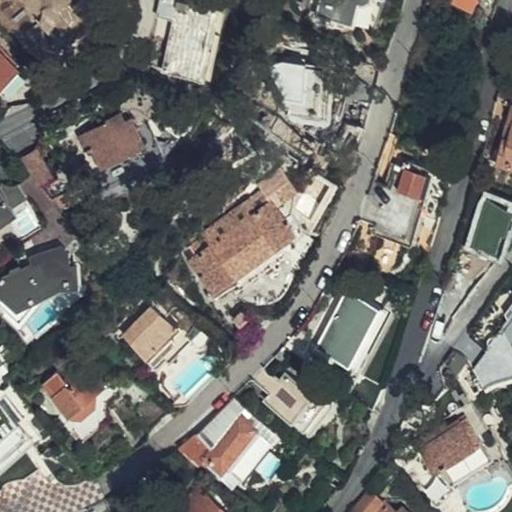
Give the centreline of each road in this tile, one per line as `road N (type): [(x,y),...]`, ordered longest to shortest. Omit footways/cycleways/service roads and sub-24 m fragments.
road 1 (residential): [(418,0),(354,202),(307,299),(154,449),(95,486),(25,509)]
road 2 (residential): [(406,373),(511,1)]
road 3 (residential): [(141,0),(144,28),(125,57),(0,128)]
road 4 (residential): [(406,373),(423,372),(511,256)]
road 5 (residential): [(333,511),(377,449),(406,373)]
